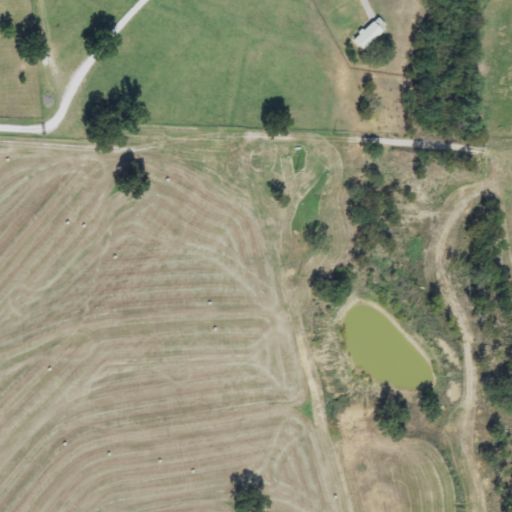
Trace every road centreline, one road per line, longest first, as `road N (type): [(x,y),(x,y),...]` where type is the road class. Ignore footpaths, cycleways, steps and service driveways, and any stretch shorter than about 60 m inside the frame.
road 1 (residential): [(0,143),(115,146),(280,131),(426,145),(445,140)]
road 2 (residential): [(0,123),(41,125),(48,116),(35,0)]
